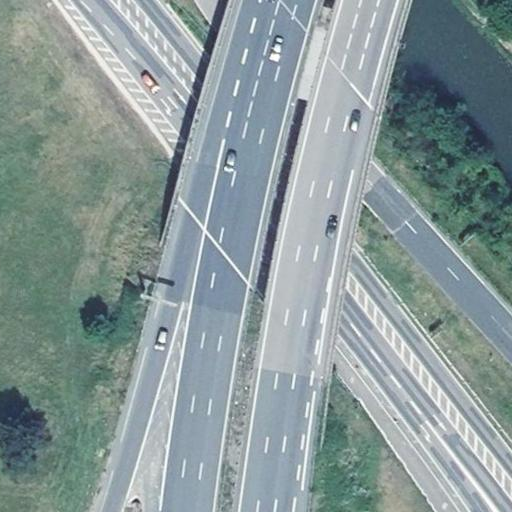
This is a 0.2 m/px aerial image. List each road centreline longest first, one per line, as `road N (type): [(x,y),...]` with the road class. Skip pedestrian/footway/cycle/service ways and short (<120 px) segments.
road 1 (motorway): [(261,0),(111,511)]
road 2 (motorway): [(266,511),(318,201),(371,0)]
road 3 (motorway): [(291,0),(228,253),(186,511)]
road 4 (secondary): [(442,400),(122,0)]
road 5 (secondary): [(511,340),(269,74),(216,0)]
road 6 (motorway): [(442,400),(495,511)]
